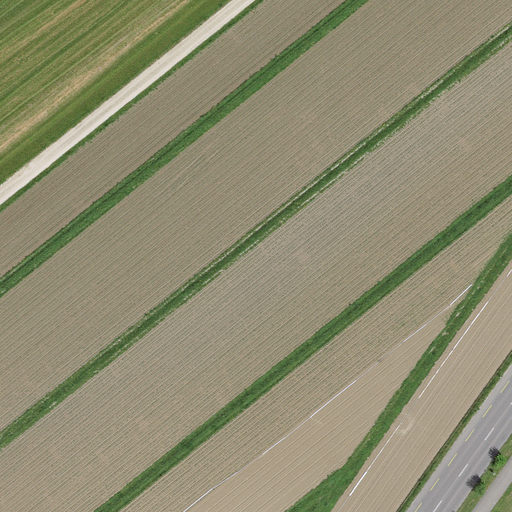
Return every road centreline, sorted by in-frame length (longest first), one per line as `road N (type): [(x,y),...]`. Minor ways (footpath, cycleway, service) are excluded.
road 1 (track): [(246,0),(0,193)]
road 2 (secondary): [(432,511),(511,401)]
